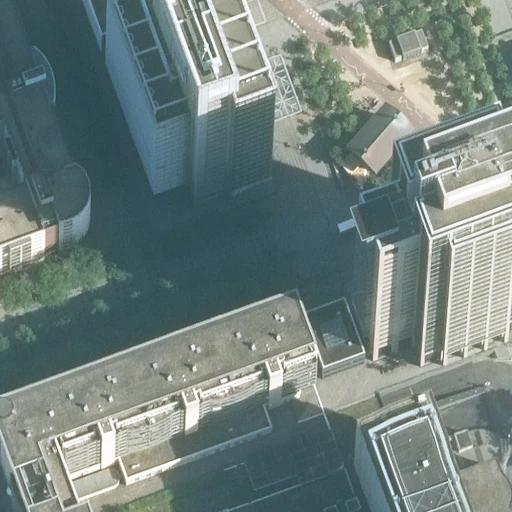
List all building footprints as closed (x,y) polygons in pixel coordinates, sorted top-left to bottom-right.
[(0,0),(0,64),(23,56),(13,29),(13,27),(14,24),(14,20),(14,16),(14,13),(14,9),(13,5),(12,2),(11,0),(0,0)] [(192,16),(186,0),(78,0),(99,54),(98,52),(105,49),(112,66),(105,69),(154,202),(188,189),(194,206),(229,193),(230,198),(246,190),(247,189),(249,188),(251,186),(252,185),(253,183),(254,181),(254,180),(255,178),(255,176),(255,174),(255,172),(254,170),(254,169),(235,116),(236,116),(238,116),(240,116),(240,115),(241,114),(242,112),(242,111),(242,109),(241,108),(240,107),(238,106),(237,106),(236,106),(234,106),(233,107),(232,108),(232,109),(217,68),(202,74),(200,69),(199,69),(200,75),(199,75),(184,35),(187,34),(188,37),(189,37),(182,20),(192,16)] [(428,51),(421,34),(414,37),(414,35),(395,42),(395,44),(388,46),(395,63),(401,61),(402,62),(421,55),(421,54),(428,51)] [(35,83),(32,81),(23,56),(0,64),(0,156),(3,155),(12,180),(62,162),(53,138),(53,134),(54,130),(54,127),(54,123),(54,119),(53,116),(52,110),(51,107),(49,102),(47,98),(45,95),(43,92),(41,89),(39,87),(35,83)] [(375,177),(408,139),(385,118),(351,156),(375,177)] [(82,204),(80,202),(78,200),(75,198),(62,162),(12,180),(23,210),(0,218),(0,277),(58,256),(62,256),(65,255),(67,255),(70,254),(72,252),(76,250),(77,249),(80,246),(83,243),(85,241),(86,238),(87,236),(88,234),(88,233),(89,230),(89,228),(89,225),(89,223),(89,221),(89,219),(88,216),(87,214),(86,211),(86,210),(84,207),(82,204)] [(511,245),(495,252),(488,232),(469,239),(466,232),(422,249),(422,251),(421,251),(421,249),(420,249),(419,248),(418,247),(417,247),(415,246),(413,246),(412,247),(410,248),(408,249),(408,250),(407,251),(407,253),(407,254),(407,256),(406,256),(405,255),(402,256),(405,263),(384,270),(392,292),(352,306),(356,316),(348,319),(344,310),(302,325),(305,334),(298,337),(311,374),(319,371),(322,380),(364,365),(361,356),(369,353),(372,362),(412,348),(420,369),(439,362),(442,368),(506,345),(504,338),(511,335),(511,245)] [(126,487),(271,434),(264,412),(268,410),(268,411),(281,406),(280,405),(300,398),(298,392),(315,385),(311,374),(298,337),(294,327),(0,434),(0,470),(15,511),(69,511),(58,481),(63,480),(64,484),(101,471),(101,472),(114,467),(114,466),(118,465),(126,487)] [(511,511),(511,502),(511,499),(511,498),(510,496),(509,493),(507,491),(505,488),(504,487),(503,485),(501,482),(498,477),(497,473),(496,469),(495,469),(481,474),(481,473),(457,482),(458,485),(444,490),(427,442),(401,452),(392,426),(372,433),(352,465),(354,469),(357,478),(356,479),(368,511),(511,511)] [(472,449),(467,434),(453,439),(458,454),(472,449)] [(360,511),(357,503),(332,511),(360,511)]
